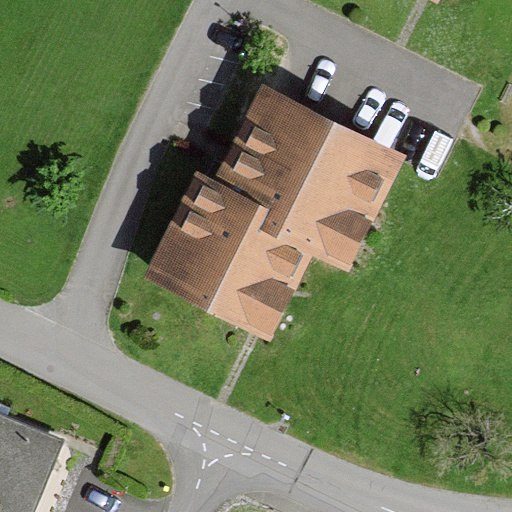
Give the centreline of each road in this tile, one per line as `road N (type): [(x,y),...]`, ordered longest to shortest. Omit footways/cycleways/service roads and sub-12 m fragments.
road 1 (residential): [(53,356),(211,0)]
road 2 (residential): [(382,511),(209,435)]
road 3 (residential): [(209,435),(53,356)]
